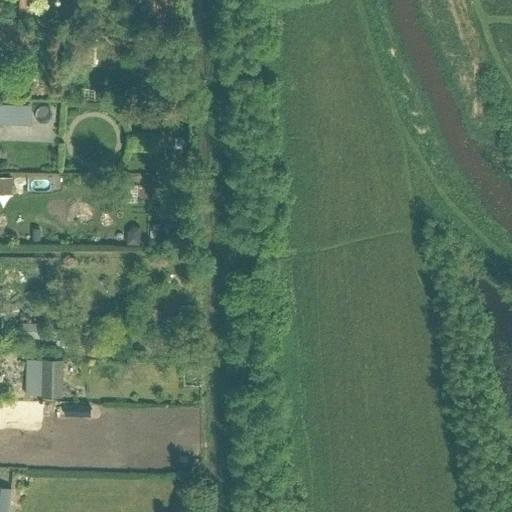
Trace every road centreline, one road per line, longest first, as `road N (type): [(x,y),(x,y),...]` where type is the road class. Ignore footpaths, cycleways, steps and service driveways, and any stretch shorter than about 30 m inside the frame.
road 1 (track): [(264,0),(279,511)]
road 2 (track): [(222,511),(209,0)]
